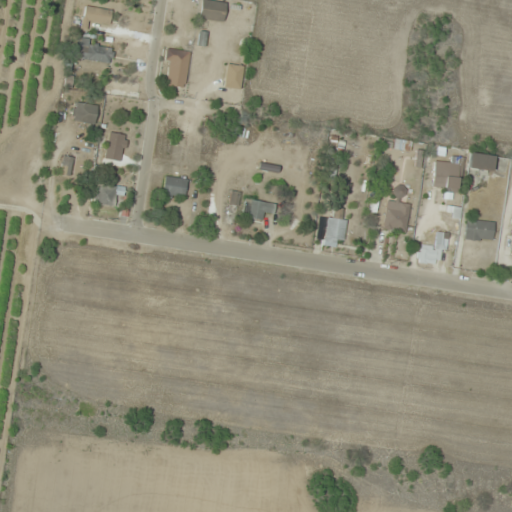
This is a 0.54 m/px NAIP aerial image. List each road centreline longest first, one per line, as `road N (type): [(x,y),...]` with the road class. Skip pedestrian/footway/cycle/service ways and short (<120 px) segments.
road 1 (residential): [(140,220),(511,288)]
road 2 (residential): [(161,0),(140,220)]
